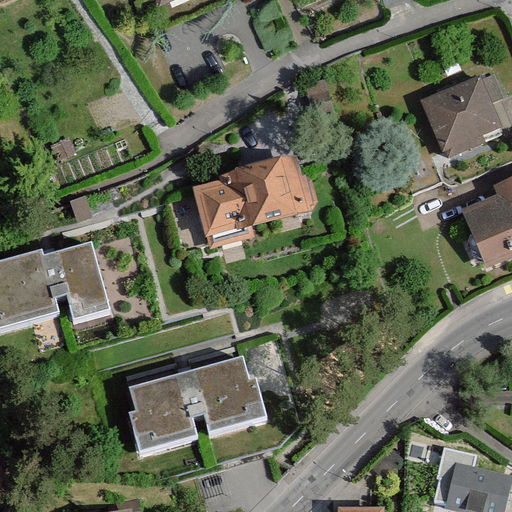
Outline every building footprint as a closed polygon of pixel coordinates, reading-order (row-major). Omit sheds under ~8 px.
[(416,107),(438,165),(498,140),(485,110),(503,102),(494,77),(416,107)] [(299,162),(187,189),(202,250),(314,222),(299,162)] [(494,205),(458,218),(482,275),(511,261),(511,185),(490,194),(494,205)] [(0,335),(52,321),(49,309),(65,304),(71,328),(104,319),(87,256),(38,269),(36,261),(0,270),(0,335)] [(125,424),(136,464),(264,430),(253,389),(243,392),(237,368),(126,398),(132,422),(125,424)] [(450,470),(440,511),(501,511),(508,483),(450,470)]
